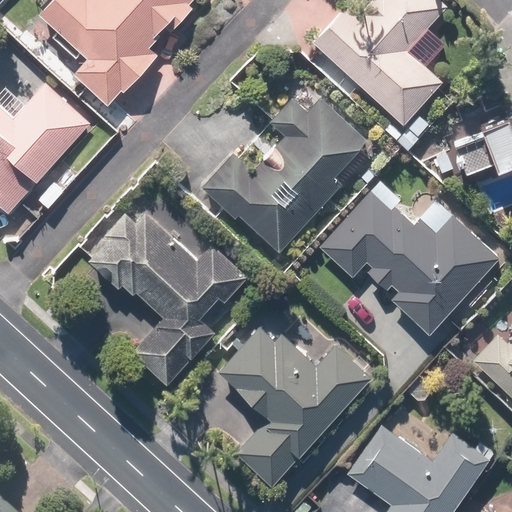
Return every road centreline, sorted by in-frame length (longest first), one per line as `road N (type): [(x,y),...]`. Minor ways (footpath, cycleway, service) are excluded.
road 1 (residential): [(0,268),(254,0)]
road 2 (residential): [(0,353),(179,511)]
